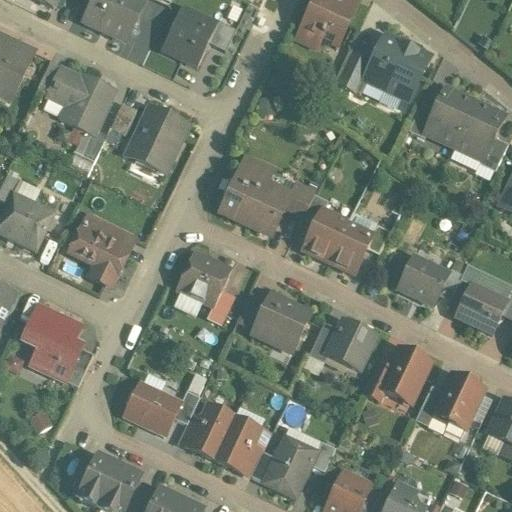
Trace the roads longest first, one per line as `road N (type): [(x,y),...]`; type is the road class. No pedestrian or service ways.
road 1 (residential): [(179,214),(511,376)]
road 2 (residential): [(226,119),(0,9)]
road 3 (residential): [(80,416),(269,511)]
road 4 (residential): [(400,0),(511,89)]
road 5 (residential): [(127,320),(0,260)]
road 6 (residential): [(284,0),(226,119)]
